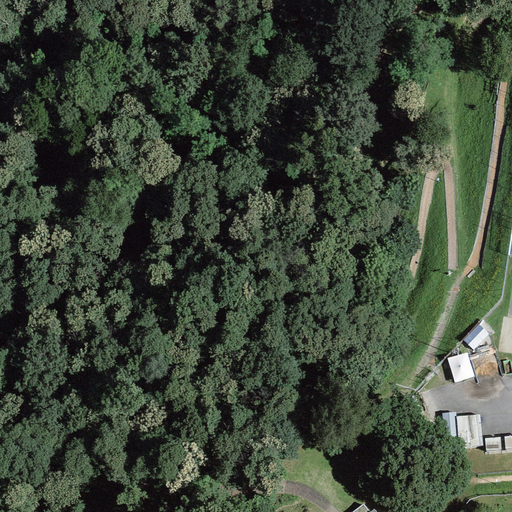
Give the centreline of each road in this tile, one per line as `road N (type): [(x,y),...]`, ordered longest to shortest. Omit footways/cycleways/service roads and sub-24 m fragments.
road 1 (track): [(424,0),(388,32),(358,92),(360,248),(350,285),(291,320),(197,338),(124,407),(212,385),(268,349),(324,348),(378,322),(404,295),(441,158)]
road 2 (track): [(128,245),(203,204),(227,181),(369,0)]
road 3 (track): [(428,511),(438,464),(403,396),(455,285)]
road 4 (track): [(455,285),(484,220),(511,57)]
road 5 (track): [(441,158),(455,285)]
